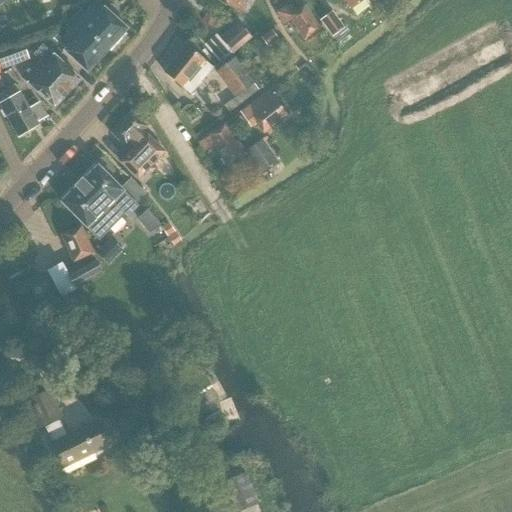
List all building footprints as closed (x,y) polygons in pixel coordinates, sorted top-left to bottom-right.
[(217,0),(237,11),(237,10),(243,13),(250,0),(217,0)] [(368,6),(376,0),(345,0),(352,9),(363,0),(368,6)] [(88,73),(127,30),(105,9),(103,11),(96,4),(83,17),(80,14),(69,25),(72,29),(59,43),(66,50),(65,52),(88,73)] [(304,40),(319,29),(303,6),(294,13),(290,7),(278,14),(286,25),(291,21),(304,40)] [(320,22),(332,38),(344,28),(333,13),(320,22)] [(251,38),(238,24),(220,39),(233,54),(251,38)] [(262,38),(268,47),(278,40),(271,31),(262,38)] [(49,37),(56,44),(59,41),(58,40),(60,38),(54,32),(49,37)] [(28,61),(22,44),(0,52),(0,63),(2,70),(28,61)] [(50,52),(49,53),(42,46),(32,56),(40,63),(24,80),(55,108),(81,80),(50,52)] [(197,84),(211,68),(186,47),(165,73),(191,94),(198,86),(197,84)] [(237,95),(252,83),(233,59),(219,70),(230,85),(230,86),(237,95)] [(0,105),(19,137),(38,125),(14,86),(0,94),(0,104),(0,105)] [(286,115),(268,92),(239,113),(250,127),(255,123),(262,133),(286,115)] [(148,128),(147,128),(131,113),(112,133),(128,149),(133,144),(136,147),(122,163),(140,180),(166,153),(147,136),(143,133),(148,128)] [(262,181),(259,176),(243,153),(241,155),(224,126),(208,135),(209,137),(199,143),(205,152),(215,147),(227,169),(241,161),(255,186),(262,181)] [(318,133),(306,128),(302,140),(314,144),(318,133)] [(259,176),(275,164),(259,142),(243,153),(259,176)] [(136,205),(146,195),(131,180),(121,190),(98,166),(84,181),(82,179),(74,186),(76,188),(62,202),(99,240),(122,217),(125,220),(138,207),(136,205)] [(161,228),(167,238),(175,232),(168,223),(161,228)] [(61,298),(102,275),(93,255),(94,255),(81,227),(62,236),(75,264),(77,268),(67,274),(62,264),(48,272),(52,280),(61,298)] [(121,251),(111,241),(96,255),(106,265),(121,251)] [(51,303),(61,298),(56,289),(46,295),(51,303)] [(69,313),(85,304),(78,292),(62,301),(69,313)] [(62,468),(109,446),(98,422),(67,436),(59,420),(61,419),(49,391),(28,401),(41,428),(45,426),(53,444),(51,444),(62,468)] [(239,511),(240,511),(259,504),(245,473),(225,482),(239,511)]
